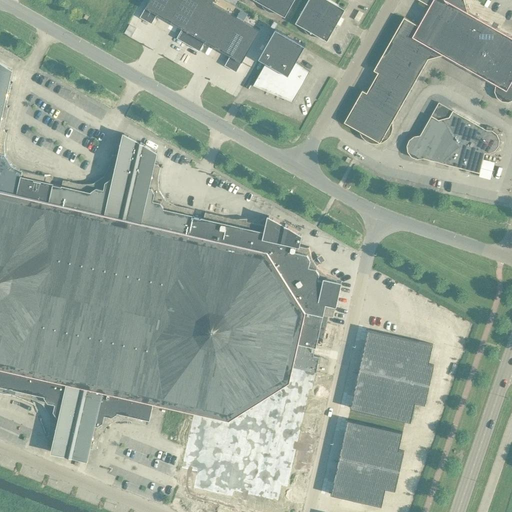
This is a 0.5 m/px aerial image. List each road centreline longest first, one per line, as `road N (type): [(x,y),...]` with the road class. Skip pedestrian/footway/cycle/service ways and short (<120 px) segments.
road 1 (unclassified): [(298,170),(0,1)]
road 2 (unclassified): [(379,215),(309,511)]
road 3 (unknown): [(199,188),(286,225),(365,275)]
road 4 (unclassified): [(511,129),(428,90),(385,160)]
road 5 (unclassified): [(155,511),(0,447)]
road 6 (unclassified): [(385,160),(494,185),(511,137)]
road 7 (secondary): [(459,511),(510,362)]
road 8 (unclassified): [(323,125),(395,0)]
road 9 (unknown): [(90,486),(120,432),(189,455)]
road 10 (unclassified): [(502,257),(379,215)]
road 11 (unknown): [(16,114),(16,151),(78,176),(101,164)]
road 12 (unknown): [(276,511),(305,414),(332,413)]
